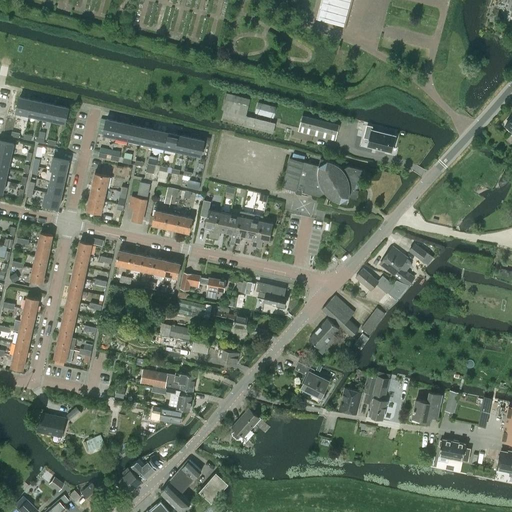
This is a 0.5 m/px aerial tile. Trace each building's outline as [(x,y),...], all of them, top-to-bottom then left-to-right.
[(330,0),(325,20),(326,18),(328,18),(327,20),(342,24),(343,22),(345,23),(343,31),(344,31),(352,0),(330,0)] [(221,120),(272,133),(275,123),(246,115),(250,99),(226,93),(223,104),(222,109),(223,109),(221,120)] [(16,112),(29,115),(32,100),(19,97),(16,112)] [(32,100),(29,115),(42,117),(44,102),(32,100)] [(276,106),(258,101),(255,113),(273,118),(276,106)] [(44,102),(42,117),(53,120),(56,105),(44,102)] [(56,105),(53,120),(65,122),(68,107),(56,105)] [(302,115),(298,130),(335,140),(339,124),(302,115)] [(103,134),(115,137),(119,122),(106,119),(103,134)] [(119,122),(115,137),(128,139),(131,125),(119,122)] [(131,125),(128,139),(140,142),(144,127),(131,125)] [(144,127),(140,142),(152,145),(155,130),(144,127)] [(371,129),(367,146),(392,152),(396,135),(371,129)] [(155,130),(152,145),(165,147),(168,132),(155,130)] [(168,132),(165,147),(177,150),(181,135),(168,132)] [(181,135),(177,150),(189,152),(192,138),(181,135)] [(203,140),(192,138),(189,152),(195,154),(194,160),(199,161),(200,155),(203,140)] [(0,141),(0,154),(11,156),(13,144),(0,141)] [(0,154),(0,166),(8,168),(11,156),(0,154)] [(50,169),(53,170),(66,172),(68,161),(53,157),(50,169)] [(319,196),(325,193),(327,194),(329,196),(331,198),(333,199),(335,200),(338,201),(340,202),(347,203),(349,197),(356,199),(364,170),(348,166),(342,169),(340,167),(338,165),(336,164),(334,163),(332,161),(330,161),(320,158),(318,165),(290,157),(282,186),(319,196)] [(148,163),(144,178),(152,179),(153,173),(154,173),(156,164),(148,163)] [(0,166),(0,179),(6,181),(8,168),(0,166)] [(53,170),(51,180),(64,183),(66,172),(53,170)] [(95,174),(93,186),(107,188),(109,177),(95,174)] [(51,180),(48,193),(61,195),(64,183),(51,180)] [(140,182),(138,193),(148,195),(150,184),(151,183),(141,181),(140,182)] [(93,186),(90,198),(104,200),(107,188),(93,186)] [(167,187),(164,202),(170,204),(172,194),(173,189),(173,188),(167,187)] [(58,208),(61,195),(48,193),(45,193),(43,205),(58,208)] [(135,209),(133,220),(142,222),(147,200),(132,196),(130,207),(135,209)] [(101,213),(104,200),(90,198),(87,210),(101,213)] [(116,210),(123,212),(124,206),(117,204),(116,210)] [(209,236),(214,237),(220,209),(219,208),(218,211),(209,209),(205,227),(211,228),(209,236)] [(220,209),(214,237),(219,238),(220,230),(226,232),(230,213),(221,211),(221,209),(220,209)] [(156,210),(153,224),(153,225),(166,228),(169,213),(156,210)] [(230,213),(226,232),(232,233),(230,241),(230,243),(234,244),(235,242),(242,211),(240,210),(239,215),(230,213)] [(242,211),(235,242),(240,243),(241,235),(247,236),(253,213),(242,211)] [(169,213),(166,228),(178,230),(181,216),(169,213)] [(253,213),(247,236),(253,237),(252,246),(256,247),(263,218),(263,215),(253,213)] [(181,216),(178,230),(188,233),(192,218),(181,216)] [(263,218),(256,247),(261,248),(263,240),(269,241),(273,223),(264,221),(264,218),(263,218)] [(40,233),(38,244),(50,246),(52,235),(40,233)] [(80,242),(78,253),(89,255),(92,244),(92,243),(101,245),(102,240),(85,237),(84,242),(80,241),(80,242)] [(414,242),(409,250),(428,264),(433,257),(414,242)] [(38,244),(35,255),(47,258),(50,246),(38,244)] [(392,247),(380,263),(405,282),(409,284),(415,276),(407,270),(410,265),(411,264),(411,263),(411,261),(410,260),(409,259),(407,258),(392,247)] [(119,249),(116,265),(129,268),(132,252),(119,249)] [(132,252),(129,268),(141,270),(145,255),(132,252)] [(78,253),(75,265),(87,267),(89,255),(78,253)] [(35,255),(33,267),(45,269),(47,258),(35,255)] [(145,255),(141,270),(154,273),(157,258),(145,255)] [(157,258),(154,273),(165,276),(169,260),(157,258)] [(13,260),(11,266),(24,269),(25,262),(13,260)] [(169,260),(165,276),(177,278),(180,263),(169,260)] [(75,265),(73,276),(84,278),(87,267),(75,265)] [(42,282),(45,269),(33,267),(30,280),(42,282)] [(355,277),(371,290),(376,283),(387,292),(396,299),(408,285),(396,281),(392,285),(382,276),(378,281),(363,268),(355,277)] [(208,285),(207,289),(206,297),(217,298),(218,291),(223,292),(225,281),(224,281),(223,279),(221,279),(220,280),(209,278),(209,279),(200,277),(200,276),(184,273),(180,288),(188,289),(190,281),(208,285)] [(73,276),(70,288),(82,290),(84,278),(73,276)] [(238,282),(236,290),(249,293),(252,294),(255,283),(252,282),(243,280),(243,283),(238,282)] [(284,307),(286,297),(284,297),(286,289),(258,283),(256,291),(259,291),(257,298),(264,299),(264,303),(284,307)] [(70,288),(68,299),(79,301),(82,290),(70,288)] [(241,307),(243,295),(235,294),(233,305),(241,307)] [(322,309),(329,316),(352,336),(359,328),(348,319),(354,312),(335,295),(322,309)] [(26,297),(24,308),(36,311),(38,299),(26,297)] [(68,299),(65,310),(77,313),(79,301),(68,299)] [(203,316),(209,317),(230,322),(229,325),(245,328),(247,317),(228,313),(229,309),(211,305),(206,303),(203,316)] [(376,307),(361,327),(369,334),(385,314),(376,307)] [(24,308),(21,320),(33,323),(36,311),(24,308)] [(65,310),(62,322),(74,324),(77,313),(65,310)] [(318,328),(333,342),(335,340),(331,337),(339,328),(328,318),(318,328)] [(15,319),(13,329),(19,330),(19,331),(31,334),(33,323),(21,320),(15,319)] [(62,322),(60,334),(71,336),(74,324),(62,322)] [(169,336),(171,324),(161,322),(161,323),(157,322),(155,331),(159,332),(159,334),(169,336)] [(193,328),(172,324),(170,335),(190,340),(193,328)] [(309,338),(320,348),(319,350),(323,353),(333,342),(318,328),(309,338)] [(19,331),(16,342),(28,345),(31,334),(19,331)] [(362,333),(354,344),(360,349),(369,337),(362,333)] [(60,334),(57,346),(69,348),(73,350),(76,337),(71,336),(60,334)] [(209,345),(160,335),(160,337),(155,336),(154,343),(159,344),(159,345),(163,346),(164,341),(168,341),(167,346),(208,354),(209,345)] [(16,342),(14,355),(26,357),(28,345),(16,342)] [(55,358),(54,363),(64,365),(65,360),(66,361),(66,360),(71,361),(73,350),(69,348),(57,346),(54,358),(55,358)] [(236,365),(239,353),(223,350),(221,359),(226,360),(226,362),(236,365)] [(23,370),(26,357),(14,355),(11,367),(23,370)] [(314,369),(298,361),(295,369),(308,375),(302,387),(321,396),(329,381),(312,373),(314,369)] [(141,379),(141,382),(164,387),(165,386),(167,374),(167,373),(143,368),(143,370),(141,379)] [(384,400),(389,379),(390,374),(379,371),(373,393),(375,394),(371,408),(373,409),(372,416),(382,419),(387,401),(384,400)] [(167,374),(165,386),(180,389),(192,392),(195,377),(195,375),(181,372),(180,374),(176,373),(176,374),(167,373),(167,374)] [(363,403),(366,404),(369,404),(376,378),(367,376),(363,393),(366,393),(363,403)] [(160,387),(159,392),(165,393),(165,394),(171,395),(168,406),(177,408),(189,410),(191,397),(192,395),(180,393),(181,390),(164,387),(160,386),(160,387)] [(356,413),(362,392),(345,387),(339,409),(356,413)] [(439,407),(441,394),(430,392),(428,402),(416,399),(412,417),(422,419),(422,420),(429,422),(433,406),(439,407)] [(76,406),(66,415),(72,421),(82,413),(76,406)] [(180,422),(182,412),(154,406),(153,412),(161,414),(160,418),(180,422)] [(511,406),(508,406),(502,439),(511,441),(511,406)] [(233,427),(236,430),(232,434),(232,436),(236,439),(238,439),(242,435),(243,436),(259,417),(249,408),(233,427)] [(38,429),(41,430),(61,435),(65,418),(42,413),(38,429)] [(139,430),(154,432),(155,423),(140,421),(139,430)] [(88,440),(83,442),(87,452),(89,451),(90,453),(106,446),(101,434),(92,438),(91,436),(87,437),(88,440)] [(440,446),(438,460),(447,462),(448,457),(468,461),(470,449),(465,448),(466,443),(442,438),(442,440),(440,440),(439,446),(440,446)] [(497,467),(497,468),(510,471),(509,475),(511,476),(511,453),(501,451),(500,452),(497,467)] [(137,459),(132,464),(138,470),(145,478),(157,468),(155,466),(150,460),(145,464),(141,459),(139,457),(137,459)] [(169,482),(161,492),(182,511),(190,501),(181,493),(194,478),(201,470),(190,459),(182,468),(182,467),(169,482)] [(115,479),(111,482),(119,491),(122,489),(124,488),(128,493),(140,482),(141,480),(130,468),(117,480),(115,479)] [(216,472),(199,490),(211,501),(228,483),(216,472)] [(58,490),(63,484),(53,477),(49,483),(58,490)] [(89,484),(81,491),(83,494),(87,498),(90,501),(100,492),(92,483),(91,482),(89,484)] [(72,490),(68,494),(75,501),(79,497),(80,496),(74,489),(72,490)] [(51,506),(55,511),(66,511),(69,511),(63,504),(68,500),(64,495),(51,506)] [(23,496),(14,505),(17,508),(21,511),(55,511),(51,506),(47,502),(37,510),(27,500),(23,496)] [(172,511),(161,499),(146,511),(172,511)]
